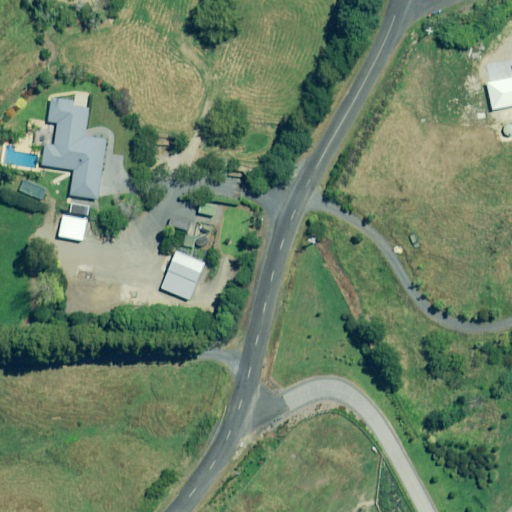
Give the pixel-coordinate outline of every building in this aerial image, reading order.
[(91,103),(54,98),(50,121),(60,123),(57,146),(47,144),(44,165),(76,170),(72,195),(98,199),(107,140),(86,136),(91,103)] [(47,189),(25,181),(21,191),(43,199),(47,189)] [(217,206),(203,203),(201,213),(215,216),(217,206)] [(90,220),(64,215),(60,236),(85,241),(90,220)] [(191,222),(171,216),(168,226),(188,232),(191,222)] [(206,263),(178,251),(162,288),(190,300),(206,263)]
